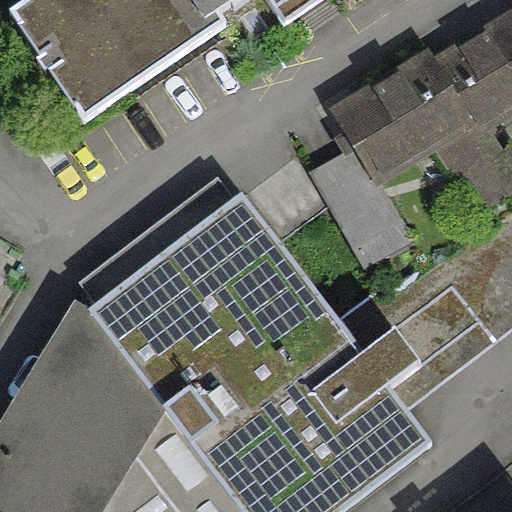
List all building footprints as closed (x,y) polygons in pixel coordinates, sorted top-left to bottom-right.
[(34,0),(11,16),(84,121),(223,25),(216,15),(237,0),(269,0),(286,24),(320,0),(34,0)] [(469,125),(511,99),(511,11),(431,59),(469,125)] [(379,177),(469,125),(431,59),(341,111),(379,177)] [(358,351),(239,203),(87,323),(154,407),(236,511),(353,511),(434,448),(382,382),(411,359),(387,328),(358,351)] [(91,511),(154,407),(87,323),(63,310),(0,417),(0,511),(91,511)]
